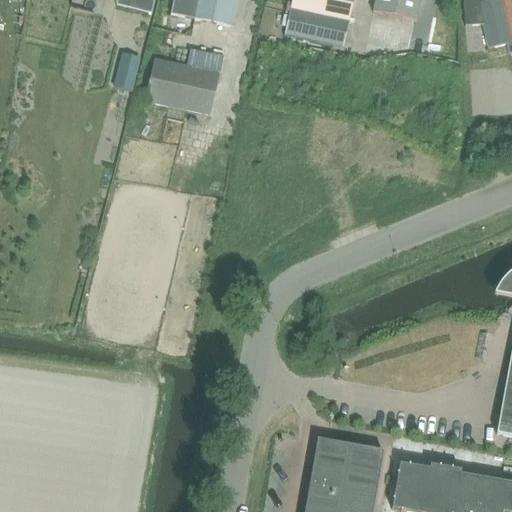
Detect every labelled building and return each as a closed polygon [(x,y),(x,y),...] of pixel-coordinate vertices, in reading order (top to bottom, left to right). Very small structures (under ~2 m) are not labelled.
[(129,0),(127,10),(150,16),(153,0),(129,0)] [(177,0),(174,16),(229,27),(234,0),(177,0)] [(342,51),(354,0),(292,0),(284,38),(342,51)] [(416,24),(421,0),(375,0),(372,14),(416,24)] [(511,0),(462,0),(464,29),(482,26),(487,50),(507,46),(511,67),(511,0)] [(389,45),(369,158),(446,172),(458,102),(461,102),(468,59),(389,45)] [(152,62),(143,105),(209,118),(218,75),(220,64),(187,57),(185,69),(152,62)] [(124,58),(116,91),(134,96),(142,62),(124,58)] [(507,292),(511,295),(511,346),(495,437),(511,440),(511,283),(511,285),(509,287),(506,289),(504,293),(506,293),(507,292)] [(303,511),(372,511),(383,454),(316,442),(303,511)] [(511,511),(511,487),(459,478),(460,474),(451,473),(451,471),(450,471),(450,472),(439,470),(440,469),(438,469),(438,470),(429,469),(429,473),(409,469),(409,468),(408,468),(408,469),(399,467),(397,476),(396,476),(396,477),(397,477),(393,502),(391,502),(391,503),(392,503),(390,511),(511,511)]
